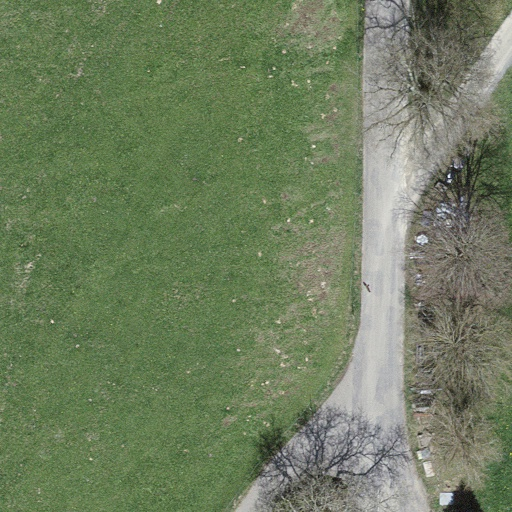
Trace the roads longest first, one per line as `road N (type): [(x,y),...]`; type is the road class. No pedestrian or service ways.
road 1 (residential): [(391,0),(395,195),(375,384)]
road 2 (unclassified): [(375,384),(248,511)]
road 3 (residential): [(375,384),(400,511)]
